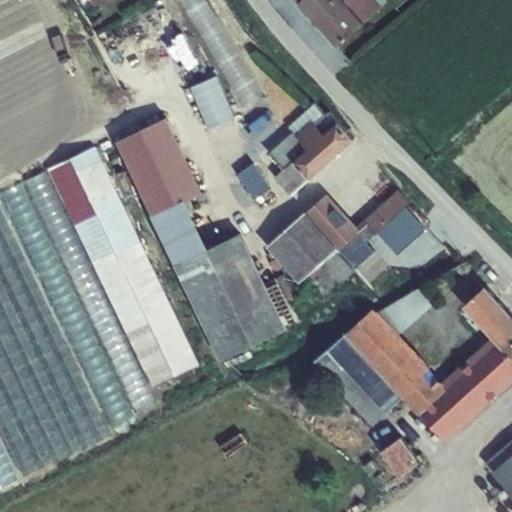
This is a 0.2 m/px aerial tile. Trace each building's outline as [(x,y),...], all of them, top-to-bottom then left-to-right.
[(343,38),(384,1),(383,0),(325,0),(317,8),(343,38)] [(212,127),(239,117),(222,74),(195,84),(212,127)] [(293,153),(308,172),(355,131),(339,112),(322,127),(313,117),(296,132),(305,142),(293,153)] [(198,368),(106,144),(58,163),(149,387),(198,368)] [(284,176),(292,186),(308,172),(293,153),(276,167),(284,176)] [(0,486),(153,407),(45,170),(0,192),(0,486)] [(307,204),(308,205),(336,239),(346,251),(410,195),(400,183),(355,220),(326,188),(307,204)] [(410,195),(346,251),(355,263),(421,209),(410,195)] [(336,239),(308,205),(272,238),(300,272),(336,239)] [(244,236),(181,263),(229,361),(288,330),(244,236)] [(445,381),(420,402),(439,427),(511,364),(511,302),(485,272),(459,293),(497,339),(445,381)] [(378,295),(397,320),(433,287),(422,273),(383,296),(380,294),(378,295)] [(413,341),(397,320),(378,295),(350,315),(396,372),(404,383),(430,363),(428,360),(434,356),(419,337),(413,341)] [(396,372),(350,315),(334,327),(320,336),(344,373),(363,398),(396,372)] [(445,381),(430,363),(404,383),(420,402),(445,381)] [(511,424),(478,450),(486,460),(511,440),(511,424)] [(385,453),(406,476),(424,459),(403,436),(385,453)] [(511,440),(486,460),(511,493),(511,492),(511,440)]
